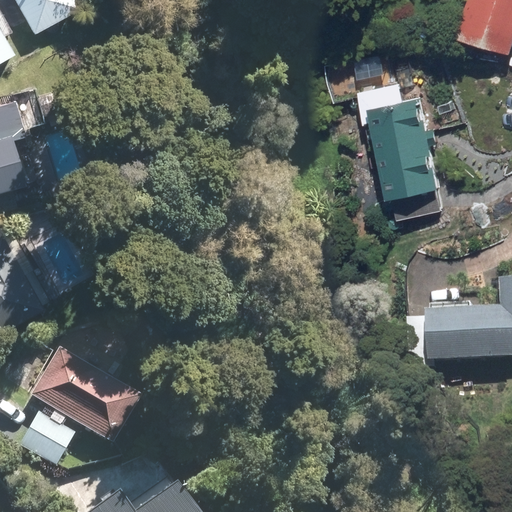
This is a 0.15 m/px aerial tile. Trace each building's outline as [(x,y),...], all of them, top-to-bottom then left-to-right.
[(69,8),(65,0),(16,0),(32,28),(69,8)] [(511,0),(476,0),(466,37),(511,49),(511,0)] [(0,58),(10,53),(0,36),(0,58)] [(71,89),(36,101),(45,129),(81,117),(71,89)] [(420,103),(376,112),(393,197),(437,188),(420,103)] [(10,107),(0,109),(0,139),(19,134),(10,107)] [(68,130),(46,140),(66,187),(88,177),(68,130)] [(5,139),(0,140),(0,190),(19,185),(5,139)] [(74,230),(44,244),(60,280),(90,267),(74,230)] [(0,327),(34,308),(0,248),(0,327)] [(511,361),(511,284),(504,285),(505,317),(431,320),(433,365),(511,361)] [(130,401),(57,357),(31,400),(104,444),(130,401)] [(70,438),(38,418),(22,444),(55,463),(70,438)] [(180,511),(168,494),(142,511),(121,511),(115,503),(101,511),(180,511)]
